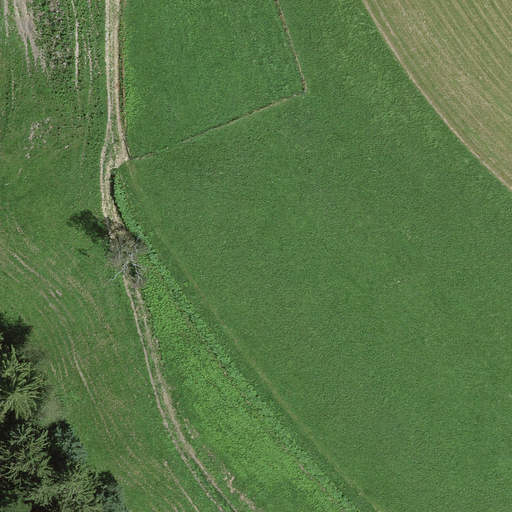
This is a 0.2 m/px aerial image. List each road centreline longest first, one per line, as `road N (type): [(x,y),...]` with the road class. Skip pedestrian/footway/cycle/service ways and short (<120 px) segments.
road 1 (track): [(230,511),(186,451),(170,413),(112,214),(113,0)]
road 2 (track): [(113,125),(141,217),(172,265),(259,386),(368,511)]
